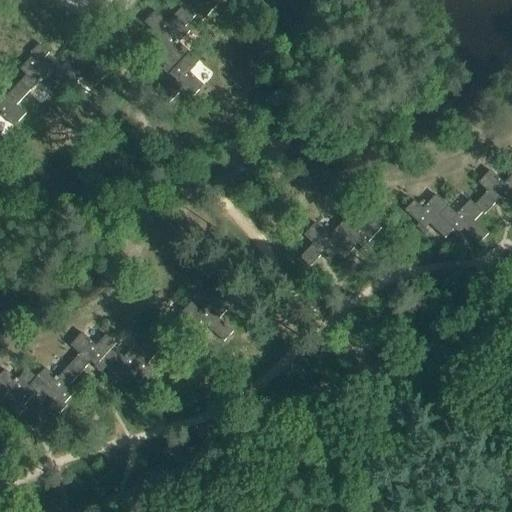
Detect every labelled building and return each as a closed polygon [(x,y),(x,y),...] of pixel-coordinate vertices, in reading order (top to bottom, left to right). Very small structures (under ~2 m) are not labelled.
[(173,17),(185,28),(196,16),(202,22),(218,6),(211,0),(180,0),(177,4),(182,8),(173,17)] [(173,71),(190,53),(179,43),(190,32),(185,28),(173,17),(167,23),(155,11),(144,23),(154,32),(150,37),(156,43),(153,46),(165,58),(162,62),(166,65),(167,65),(173,71)] [(74,55),(62,68),(69,74),(61,83),(70,91),(81,80),(92,91),(109,73),(99,64),(96,67),(86,57),(91,52),(81,43),(71,53),(74,55)] [(52,92),(61,83),(69,74),(62,68),(59,65),(56,68),(46,59),(51,53),(41,44),(31,54),(34,56),(21,70),(27,76),(21,82),(31,92),(41,81),(52,92)] [(167,65),(166,65),(162,70),(169,76),(169,75),(174,80),(160,95),(170,104),(183,90),(192,99),(204,86),(190,73),(200,62),(190,53),(173,71),(167,65)] [(18,106),(31,92),(21,82),(7,98),(2,93),(3,92),(0,89),(0,115),(1,114),(15,127),(27,114),(18,106)] [(511,200),(509,198),(511,194),(511,174),(511,175),(504,183),(490,170),(478,182),(487,191),(475,204),(475,205),(482,213),(484,215),(499,199),(503,203),(500,206),(504,210),(511,201),(511,200)] [(445,238),(451,232),(450,232),(453,229),(439,215),(448,206),(436,194),(423,208),(414,200),(405,210),(419,223),(416,226),(425,235),(429,232),(425,228),(430,224),(445,238)] [(457,214),(448,206),(439,215),(453,229),(450,232),(451,232),(459,241),(463,237),(459,234),(464,229),(479,243),(488,234),(474,221),(482,213),(475,205),(475,204),(470,200),(457,214)] [(368,242),(381,228),(371,219),(363,227),(349,214),(337,227),(346,236),(334,250),(338,253),(344,259),(358,244),(362,248),(359,251),(363,254),(371,245),(368,242)] [(346,236),(337,227),(330,235),(316,222),(304,235),(313,244),(300,258),(310,267),(324,252),(329,256),(326,259),(329,262),(338,253),(334,250),(346,236)] [(192,303),(183,313),(200,329),(194,335),(195,336),(200,340),(206,334),(205,333),(209,328),(224,342),(234,332),(220,319),(228,310),(215,298),(202,312),(192,303)] [(141,347),(153,358),(161,349),(166,353),(172,346),(176,350),(188,337),(192,340),(195,336),(194,335),(200,329),(183,313),(173,323),(162,313),(146,329),(153,335),(142,347),(141,347)] [(80,354),(67,368),(77,377),(87,366),(87,365),(91,361),(96,366),(95,367),(102,373),(106,368),(99,361),(116,343),(106,335),(97,345),(83,332),(71,345),(80,354)] [(127,354),(116,343),(99,361),(106,368),(110,371),(113,368),(126,380),(129,377),(136,382),(140,378),(150,387),(160,375),(148,364),(153,358),(141,347),(142,347),(137,342),(127,354)] [(71,384),(77,377),(67,368),(57,378),(46,367),(37,377),(29,385),(37,392),(40,395),(42,392),(53,401),(48,406),(58,416),(67,406),(65,403),(77,390),(71,384)] [(29,385),(37,377),(28,368),(17,380),(6,369),(0,374),(0,395),(2,393),(13,402),(8,408),(18,417),(27,407),(25,405),(37,392),(29,385)]
